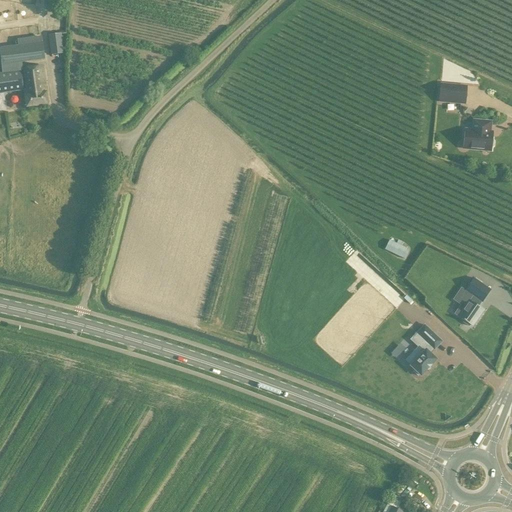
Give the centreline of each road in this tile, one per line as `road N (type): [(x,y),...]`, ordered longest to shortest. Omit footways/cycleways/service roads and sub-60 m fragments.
road 1 (primary): [(449,465),(222,367),(0,307)]
road 2 (unclassified): [(85,297),(131,139),(272,0)]
